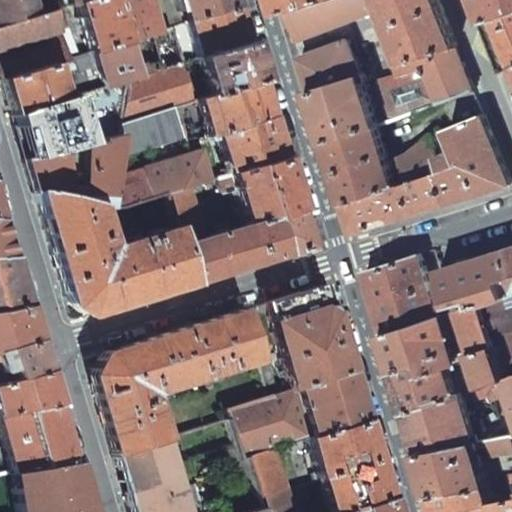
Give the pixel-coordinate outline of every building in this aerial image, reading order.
[(0,0),(0,24),(34,14),(32,8),(50,3),(48,0),(0,0)] [(81,0),(71,3),(88,52),(89,52),(121,42),(107,0),(81,0)] [(107,0),(121,42),(152,32),(142,0),(107,0)] [(173,0),(177,11),(182,10),(186,22),(235,7),(232,0),(173,0)] [(284,0),(287,8),(314,0),(284,0)] [(314,0),(287,8),(297,41),(300,39),(388,6),(385,0),(314,0)] [(385,0),(388,6),(409,60),(411,63),(458,44),(445,9),(440,0),(385,0)] [(511,0),(484,0),(491,18),(505,14),(511,11),(511,0)] [(34,14),(0,24),(0,79),(49,64),(64,60),(62,53),(71,50),(64,28),(58,7),(34,14)] [(235,7),(186,22),(191,40),(197,57),(245,42),(242,30),(235,7)] [(491,18),(481,22),(502,72),(511,67),(511,29),(505,14),(491,18)] [(186,22),(168,27),(174,46),(191,40),(186,22)] [(152,32),(121,42),(131,77),(177,63),(179,62),(174,46),(168,27),(152,32)] [(305,54),(302,56),(306,72),(311,85),(311,88),(365,72),(363,68),(352,39),(350,38),(305,54)] [(191,40),(174,46),(179,62),(195,58),(197,57),(191,40)] [(121,42),(89,52),(97,80),(99,87),(123,80),(131,77),(121,42)] [(197,57),(195,58),(198,67),(206,96),(257,80),(248,50),(245,42),(197,57)] [(409,60),(403,63),(407,73),(408,74),(422,69),(424,74),(429,72),(440,102),(476,88),(466,64),(458,44),(411,63),(409,60)] [(64,60),(49,64),(57,89),(59,88),(70,85),(70,89),(97,80),(89,52),(88,52),(64,60)] [(131,77),(123,80),(116,124),(168,107),(189,101),(180,73),(177,63),(131,77)] [(49,64),(0,79),(0,87),(5,106),(8,115),(62,98),(59,88),(57,89),(49,64)] [(193,69),(201,97),(206,96),(198,67),(193,69)] [(193,69),(180,73),(189,101),(195,99),(201,97),(193,69)] [(407,73),(384,80),(395,119),(440,102),(429,72),(424,74),(422,69),(408,74),(407,73)] [(365,72),(311,88),(327,140),(381,124),(366,74),(365,72)] [(62,98),(8,115),(12,128),(21,160),(114,135),(116,124),(123,80),(99,87),(62,98)] [(201,97),(195,99),(204,131),(198,133),(200,138),(206,137),(214,134),(268,117),(265,107),(257,80),(206,96),(201,97)] [(114,135),(111,157),(177,136),(174,126),(168,107),(116,124),(114,135)] [(441,171),(451,202),(478,194),(511,183),(511,177),(486,114),(451,128),(459,150),(447,154),(445,149),(439,151),(445,170),(441,171)] [(268,117),(214,134),(225,167),(218,169),(220,175),(227,173),(281,157),(268,117)] [(181,124),(174,126),(177,136),(184,134),(181,124)] [(381,124),(327,140),(337,175),(345,201),(399,184),(381,124)] [(114,135),(21,160),(28,181),(30,191),(32,191),(93,204),(105,207),(108,179),(111,157),(114,135)] [(411,152),(402,157),(407,175),(403,176),(405,182),(441,171),(445,170),(439,151),(433,135),(411,152)] [(197,152),(108,179),(105,207),(106,207),(118,206),(162,193),(186,185),(204,180),(197,152)] [(220,175),(209,179),(211,185),(216,183),(220,192),(232,189),(243,224),(271,216),(272,218),(297,210),(290,189),(281,157),(227,173),(220,175)] [(406,216),(451,202),(441,171),(405,182),(399,184),(345,201),(350,216),(355,231),(406,216)] [(186,185),(162,193),(172,227),(177,245),(203,237),(186,185)] [(93,204),(32,191),(50,253),(64,302),(80,311),(90,308),(91,312),(159,292),(188,283),(177,245),(172,227),(106,246),(93,204)] [(297,210),(272,218),(283,254),(308,246),(307,243),(298,216),(297,210)] [(203,237),(177,245),(188,283),(214,275),(255,263),(283,254),(272,218),(271,216),(243,224),(203,237)] [(0,226),(0,258),(9,258),(7,251),(0,226)] [(511,244),(510,245),(442,267),(455,311),(463,309),(488,301),(511,292),(511,244)] [(386,334),(442,316),(440,309),(422,252),(367,270),(377,305),(386,334)] [(0,258),(0,311),(24,306),(12,268),(9,258),(0,258)] [(320,284),(260,302),(286,388),(345,370),(334,332),(320,284)] [(511,292),(488,301),(499,335),(511,331),(511,292)] [(488,301),(463,309),(477,350),(501,342),(499,335),(488,301)] [(0,311),(0,348),(34,339),(32,333),(30,326),(24,306),(0,311)] [(92,381),(88,382),(101,424),(110,455),(161,439),(147,393),(254,360),(242,319),(239,309),(193,323),(129,343),(129,347),(96,357),(89,370),(92,381)] [(442,316),(386,334),(394,360),(397,368),(429,358),(460,349),(463,348),(461,343),(458,343),(449,313),(446,314),(442,316)] [(252,316),(242,319),(254,360),(265,395),(275,392),(252,316)] [(511,331),(499,335),(501,342),(511,374),(511,331)] [(34,339),(0,348),(0,383),(43,369),(34,339)] [(511,374),(501,342),(477,350),(487,383),(507,377),(511,376),(511,375),(511,374)] [(460,349),(429,358),(433,370),(452,364),(463,360),(460,349)] [(429,358),(397,368),(400,378),(409,409),(460,392),(452,364),(433,370),(429,358)] [(43,369),(0,383),(0,442),(9,472),(70,461),(53,403),(51,396),(43,369)] [(275,392),(265,395),(222,409),(237,460),(242,458),(272,448),(288,443),(299,439),(304,438),(361,420),(349,383),(345,370),(286,388),(275,392)] [(422,451),(479,440),(477,433),(486,431),(480,405),(511,393),(507,377),(487,383),(460,392),(409,409),(418,440),(422,451)] [(361,420),(304,438),(313,473),(309,474),(311,479),(316,478),(327,509),(328,511),(339,511),(354,508),(385,499),(376,469),(373,461),(365,432),(361,420)] [(511,433),(494,437),(491,438),(497,454),(504,453),(511,478),(511,477),(511,433)] [(138,463),(141,474),(170,464),(163,439),(161,439),(110,455),(114,466),(119,469),(138,463)] [(299,439),(288,443),(291,450),(302,447),(299,439)] [(479,440),(422,451),(424,460),(434,491),(492,481),(479,440)] [(242,458),(255,498),(284,488),(272,448),(242,458)] [(5,472),(12,511),(85,511),(81,499),(70,461),(9,472),(5,472)] [(181,461),(170,464),(175,479),(185,475),(181,461)] [(114,466),(118,481),(141,474),(138,463),(119,469),(114,466)] [(123,496),(125,505),(177,488),(175,479),(170,464),(141,474),(144,485),(125,491),(123,496)] [(118,481),(123,496),(125,491),(144,485),(141,474),(118,481)] [(492,481),(434,491),(440,511),(511,511),(511,477),(511,478),(511,481),(511,494),(503,496),(503,495),(506,491),(504,479),(492,481)] [(177,488),(181,502),(188,500),(184,487),(177,488)] [(151,511),(184,511),(181,502),(177,488),(125,505),(127,511),(149,511),(152,511),(151,511)] [(284,488),(255,498),(258,509),(259,511),(328,511),(327,509),(318,511),(317,504),(290,511),(284,488)] [(354,508),(355,511),(389,511),(386,503),(385,499),(354,508)]
